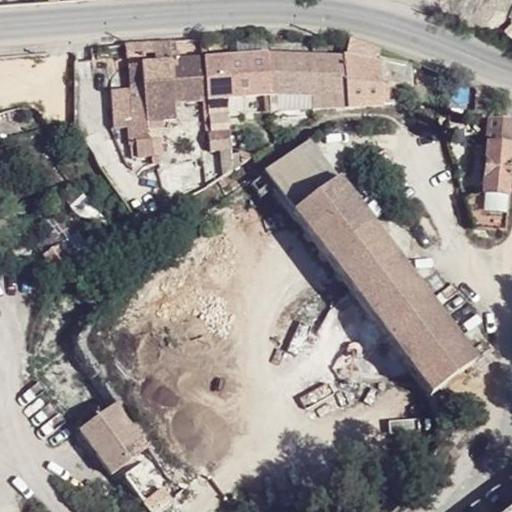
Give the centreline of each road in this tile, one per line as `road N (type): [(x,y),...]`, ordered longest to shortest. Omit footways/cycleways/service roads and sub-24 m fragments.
road 1 (tertiary): [(0,29),(222,10),(376,16),(511,73)]
road 2 (unclassified): [(511,377),(445,511)]
